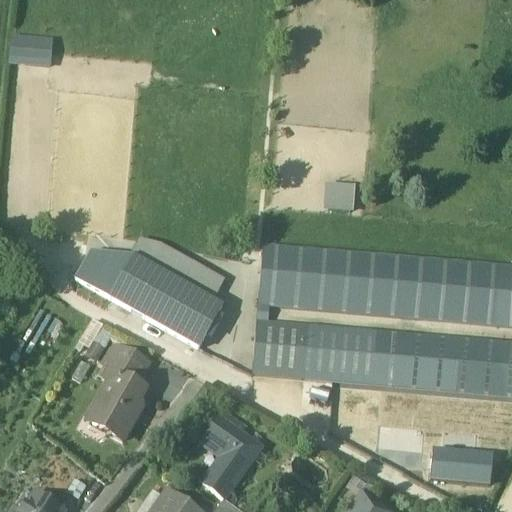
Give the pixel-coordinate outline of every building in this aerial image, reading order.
[(9,68),(52,69),(53,39),(10,38),(9,68)] [(324,211),(354,212),(355,188),(325,187),(324,211)] [(251,378),(511,399),(511,345),(268,325),(269,309),(511,329),(511,270),(263,249),(251,378)] [(178,268),(155,256),(134,252),(133,261),(133,260),(171,281),(178,268)] [(133,261),(90,255),(75,283),(110,303),(133,261)] [(171,281),(133,260),(133,261),(110,303),(198,352),(222,310),(211,304),(177,285),(171,281)] [(218,291),(184,272),(177,285),(211,304),(218,291)] [(146,368),(120,354),(109,374),(114,378),(135,389),(146,368)] [(135,389),(114,378),(90,422),(106,431),(108,437),(122,445),(136,421),(130,418),(144,394),(135,389)] [(259,453),(217,423),(202,443),(223,458),(201,489),(223,505),(259,453)] [(491,462),(432,457),(430,482),(488,487),(491,462)] [(191,511),(166,494),(154,511),(191,511)] [(383,511),(361,497),(350,511),(383,511)] [(51,511),(34,501),(26,511),(51,511)]
